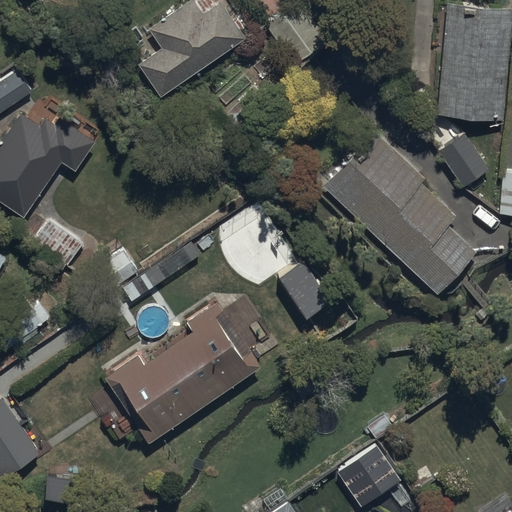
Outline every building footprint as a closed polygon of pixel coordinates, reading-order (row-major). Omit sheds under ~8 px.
[(164,98),(246,39),(220,4),(217,0),(186,0),(148,28),(162,46),(139,63),(164,98)] [(302,0),(295,0),(266,21),(297,63),(330,38),(302,0)] [(501,119),(510,10),(445,5),(437,114),(501,119)] [(0,79),(0,114),(34,92),(18,68),(0,79)] [(62,117),(57,125),(44,116),(39,124),(21,113),(0,144),(0,199),(24,216),(43,188),(61,162),(75,171),(96,139),(62,117)] [(377,132),(363,146),(324,187),(437,293),(476,252),(449,226),(457,217),(422,184),(427,179),(377,132)] [(464,132),(439,149),(462,185),(488,169),(464,132)] [(511,215),(511,172),(503,172),(500,215),(511,215)] [(44,215),(28,239),(68,265),(84,241),(44,215)] [(95,264),(112,289),(139,271),(123,246),(95,264)] [(280,277),(309,320),(334,304),(305,260),(280,277)] [(0,343),(3,347),(50,314),(38,298),(30,304),(21,292),(0,306),(0,343)] [(192,334),(147,364),(140,354),(104,378),(111,388),(149,445),(262,370),(224,313),(217,302),(185,323),(192,334)] [(0,400),(0,476),(3,481),(41,456),(3,399),(0,400)] [(335,460),(361,500),(400,474),(374,434),(335,460)] [(253,511),(299,511),(286,491),(253,511)]
